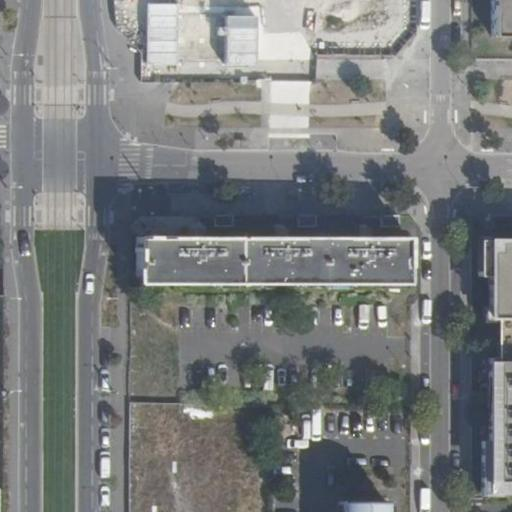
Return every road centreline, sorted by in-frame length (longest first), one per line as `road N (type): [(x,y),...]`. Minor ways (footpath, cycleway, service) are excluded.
road 1 (residential): [(21,148),(21,239),(32,296),(31,511)]
road 2 (residential): [(86,511),(86,303),(99,160)]
road 3 (residential): [(442,165),(441,511)]
road 4 (residential): [(99,160),(442,165)]
road 5 (residential): [(443,0),(442,165)]
road 6 (residential): [(99,160),(87,0)]
road 7 (residential): [(33,0),(21,148)]
